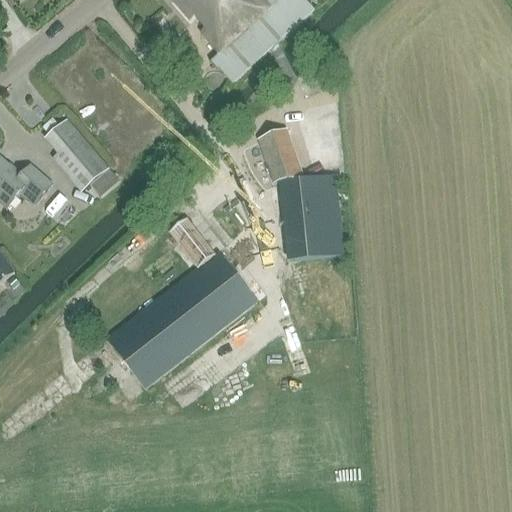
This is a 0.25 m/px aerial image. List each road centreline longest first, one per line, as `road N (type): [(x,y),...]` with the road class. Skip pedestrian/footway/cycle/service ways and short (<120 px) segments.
road 1 (track): [(303,375),(226,181),(99,281),(65,319),(75,380),(8,431)]
road 2 (track): [(226,181),(211,140),(94,0)]
road 3 (tertiary): [(0,86),(93,0)]
